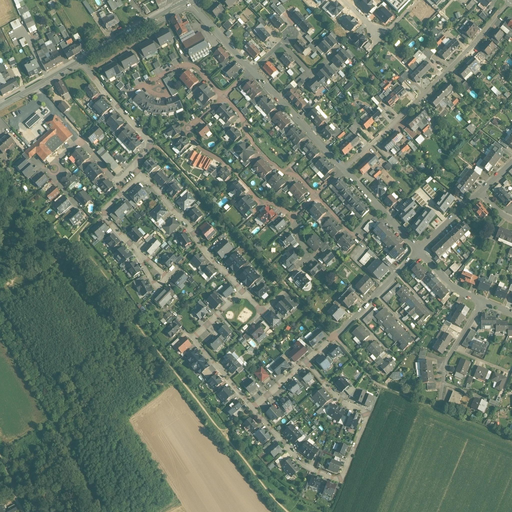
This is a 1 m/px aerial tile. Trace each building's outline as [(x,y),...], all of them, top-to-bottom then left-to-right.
[(108,0),(109,2),(108,3),(112,10),(122,4),(119,0),(108,0)] [(365,0),(359,7),(367,15),(370,13),(374,8),(372,6),(372,5),(369,2),(368,2),(365,0)] [(384,0),(398,13),(411,0),(384,0)] [(472,0),(467,6),(471,9),(476,3),(472,0)] [(491,2),(488,0),(479,0),(478,2),(480,4),(478,6),(484,11),(491,2)] [(329,10),(333,7),(328,2),(322,9),(326,13),(327,13),(329,10)] [(216,3),(209,10),(216,17),(223,10),(216,3)] [(333,7),(329,10),(335,16),(336,17),(343,10),(336,3),(333,7)] [(31,17),(26,5),(18,9),(23,21),(31,17)] [(286,12),(280,6),(278,8),(283,14),(286,12)] [(376,6),(374,8),(370,13),(372,15),(378,9),(376,6)] [(243,11),(247,16),(252,12),(248,7),(243,11)] [(278,8),(276,7),(273,9),(280,17),(283,14),(278,8)] [(380,12),(377,16),(385,24),(391,18),(388,16),(390,15),(384,9),(384,8),(380,12)] [(335,16),(329,10),(327,13),(333,19),(335,16)] [(297,11),(296,12),(295,11),(291,15),(293,17),(292,18),(299,26),(305,20),(298,13),(299,12),(297,11)] [(489,17),(483,12),(479,17),(485,22),(489,17)] [(275,14),(270,19),(272,21),(271,21),(279,29),(285,24),(275,14)] [(339,20),(342,24),(348,18),(345,14),(339,20)] [(178,15),(170,20),(174,28),(182,23),(178,15)] [(31,17),(23,21),(28,30),(36,26),(31,17)] [(114,17),(108,20),(107,17),(102,20),(107,30),(117,24),(114,17)] [(342,24),(351,32),(358,25),(355,22),(353,19),(352,19),(349,17),(348,18),(342,24)] [(267,25),(260,18),(257,21),(261,24),(264,28),(267,25)] [(10,23),(12,29),(21,25),(18,19),(10,23)] [(305,20),(299,26),(306,34),(307,33),(309,36),(313,32),(311,29),(312,28),(305,20)] [(182,23),(174,28),(179,37),(188,33),(184,26),(182,23)] [(472,25),(469,23),(465,27),(474,34),(478,30),(476,28),(472,25)] [(257,34),(263,29),(264,28),(261,24),(254,31),(257,34)] [(506,28),(503,26),(500,29),(507,35),(510,31),(506,28)] [(474,34),(465,27),(461,32),(464,34),(468,38),(470,39),(474,34)] [(270,37),(263,29),(257,34),(264,42),(270,37)] [(170,30),(167,31),(167,30),(163,32),(161,33),(167,43),(172,40),(172,39),(174,37),(170,30)] [(502,35),(496,30),(491,36),(493,38),(497,41),(499,40),(501,37),(502,35)] [(352,41),(358,35),(355,32),(348,39),(352,42),(352,41)] [(54,38),(51,33),(46,35),(49,41),(50,42),(53,47),(54,46),(57,45),(54,38)] [(167,43),(161,33),(159,34),(155,36),(157,40),(154,41),(159,49),(162,47),(161,46),(167,43)] [(200,33),(182,43),(190,57),(194,55),(208,47),(200,33)] [(78,34),(73,37),(76,41),(78,40),(79,43),(80,43),(82,42),(78,34)] [(358,35),(352,41),(354,43),(353,44),(357,47),(358,47),(360,49),(367,42),(364,40),(365,39),(361,36),(358,34),(358,35)] [(447,41),(442,36),(439,40),(442,42),(442,43),(444,45),(447,41)] [(330,37),(325,42),(331,49),(337,44),(330,37)] [(21,46),(27,44),(25,38),(19,40),(21,46)] [(151,41),(150,40),(148,41),(148,42),(145,44),(151,54),(156,51),(159,49),(154,41),(152,43),(151,41)] [(454,40),(446,47),(452,53),(459,46),(454,40)] [(300,41),(294,46),(302,54),(308,49),(300,41)] [(53,47),(50,42),(45,44),(48,52),(51,57),(58,53),(54,46),(53,47)] [(66,42),(61,46),(64,52),(70,49),(66,42)] [(80,43),(75,46),(80,54),(86,50),(82,42),(80,43)] [(331,49),(325,42),(319,47),(326,54),(331,49)] [(495,48),(488,42),(481,50),(482,51),(488,56),(495,48)] [(253,45),(250,43),(244,48),(247,51),(254,59),(260,53),(253,45)] [(45,44),(40,46),(45,55),(48,53),(48,52),(45,44)] [(145,44),(142,45),(141,45),(139,46),(139,47),(141,51),(138,52),(143,60),(146,59),(145,57),(151,54),(145,44)] [(315,49),(310,44),(307,47),(309,48),(311,51),(314,54),(315,53),(317,51),(315,49)] [(80,54),(75,46),(72,48),(70,49),(74,57),(80,54)] [(208,47),(194,55),(196,58),(210,50),(208,47)] [(446,47),(442,51),(441,50),(438,53),(445,60),(452,53),(446,47)] [(309,48),(308,49),(302,54),(305,57),(311,51),(309,48)] [(64,52),(68,60),(74,57),(70,49),(64,52)] [(221,49),(214,55),(222,63),(227,58),(228,57),(221,49)] [(426,53),(424,50),(421,54),(423,56),(424,56),(428,60),(431,57),(426,53)] [(350,58),(344,51),(338,56),(345,63),(350,58)] [(488,56),(482,51),(480,54),(485,59),(488,56)] [(48,53),(45,55),(39,58),(41,63),(51,57),(48,52),(48,53)] [(58,53),(51,57),(55,67),(63,62),(58,53)] [(133,56),(131,53),(127,55),(125,56),(131,66),(136,63),(137,64),(140,63),(135,55),(133,56)] [(294,62),(286,54),(280,59),(288,68),(294,62)] [(125,56),(123,58),(123,57),(119,59),(121,63),(118,64),(123,72),(126,71),(125,69),(131,66),(125,56)] [(345,63),(338,56),(332,61),(339,68),(345,63)] [(41,63),(46,72),(55,67),(51,57),(41,63)] [(24,66),(30,78),(41,72),(36,60),(35,61),(33,58),(25,62),(27,64),(24,66)] [(227,58),(222,63),(220,64),(223,67),(227,63),(230,61),(227,58)] [(473,59),(465,66),(471,72),(473,74),(474,73),(472,71),(478,64),(473,59)] [(419,66),(415,62),(413,64),(418,70),(426,63),(424,61),(419,66)] [(118,64),(116,66),(114,63),(113,63),(112,64),(112,65),(109,66),(114,77),(123,72),(118,64)] [(223,67),(221,69),(223,72),(224,72),(223,71),(230,66),(227,63),(223,67)] [(269,63),(263,69),(271,77),(273,79),(279,73),(269,63)] [(426,63),(418,70),(424,76),(431,68),(426,63)] [(230,66),(223,71),(224,72),(230,78),(231,79),(232,77),(236,74),(235,73),(238,70),(232,64),(230,66)] [(418,70),(413,64),(410,68),(415,73),(418,70)] [(9,77),(2,65),(0,66),(0,73),(1,75),(11,92),(19,88),(14,80),(8,83),(8,82),(7,78),(9,77)] [(109,66),(105,68),(104,68),(103,68),(103,70),(105,73),(102,75),(106,83),(109,81),(109,80),(114,77),(109,66)] [(465,66),(458,73),(463,79),(471,72),(465,66)] [(335,75),(327,67),(323,71),(330,79),(335,75)] [(182,69),(176,75),(180,79),(186,73),(182,69)] [(415,73),(411,78),(416,83),(424,76),(418,70),(415,73)] [(186,73),(180,79),(185,85),(193,77),(188,71),(186,73)] [(330,79),(323,71),(318,75),(325,83),(330,79)] [(406,72),(400,77),(404,82),(410,76),(406,72)] [(471,72),(463,79),(466,81),(473,74),(471,72)] [(11,92),(1,75),(0,75),(0,84),(0,85),(1,84),(2,85),(4,86),(0,88),(0,91),(3,97),(11,92)] [(193,77),(185,85),(190,90),(194,87),(199,82),(193,77)] [(303,79),(297,85),(300,88),(305,82),(303,79)] [(323,86),(318,79),(315,82),(320,88),(320,89),(323,86)] [(315,82),(312,80),(307,85),(314,94),(320,88),(315,82)] [(61,81),(55,85),(58,92),(65,88),(61,81)] [(351,81),(344,88),(347,91),(354,84),(351,81)] [(245,82),(239,88),(242,91),(243,90),(242,90),(248,85),(245,82)] [(248,85),(242,90),(243,90),(247,95),(246,97),(256,87),(251,82),(248,85)] [(470,88),(465,82),(460,87),(466,92),(470,88)] [(294,89),(290,84),(284,90),(288,94),(292,90),(293,90),(294,89)] [(454,91),(447,84),(440,91),(447,99),(454,91)] [(90,85),(84,90),(92,99),(98,94),(90,85)] [(199,89),(194,95),(199,100),(209,91),(208,90),(206,88),(207,88),(204,85),(199,89)] [(494,86),(491,89),(497,97),(500,94),(494,86)] [(196,89),(191,93),(191,94),(193,96),(194,95),(199,89),(197,87),(196,89)] [(256,87),(246,97),(248,95),(251,99),(252,100),(257,96),(261,92),(256,87)] [(401,87),(393,94),(398,100),(406,93),(401,87)] [(65,88),(58,92),(61,97),(63,96),(68,93),(65,88)] [(293,90),(292,90),(288,94),(286,96),(293,103),(299,97),(293,90)] [(209,91),(199,100),(204,105),(204,106),(209,102),(214,96),(212,93),(211,94),(210,92),(209,91)] [(447,99),(440,91),(430,102),(435,108),(442,101),(451,109),(454,106),(451,102),(447,99)] [(68,93),(63,96),(68,103),(72,100),(68,93)] [(137,97),(133,101),(134,101),(139,106),(146,97),(144,95),(144,94),(143,93),(142,93),(137,97)] [(393,94),(385,101),(391,107),(398,100),(393,94)] [(135,95),(129,101),(131,104),(134,101),(133,101),(137,97),(135,95)] [(257,96),(252,100),(251,99),(250,101),(253,105),(260,99),(257,96)] [(146,97),(139,106),(146,110),(150,100),(151,100),(151,99),(146,97)] [(306,105),(299,97),(293,103),(300,111),(302,109),(306,105)] [(183,108),(177,98),(176,98),(174,98),(174,99),(172,100),(175,112),(183,108)] [(262,101),(257,105),(259,107),(260,108),(262,110),(271,102),(270,101),(269,102),(265,98),(262,101)] [(95,105),(93,108),(102,117),(106,113),(111,108),(101,99),(95,105)] [(260,99),(253,105),(255,107),(257,105),(262,101),(260,99)] [(150,100),(146,110),(145,111),(153,113),(156,102),(151,100),(150,100)] [(172,100),(166,102),(167,102),(168,113),(175,112),(172,100)] [(70,108),(64,102),(57,107),(64,114),(70,108)] [(156,102),(153,113),(160,115),(161,103),(156,102)] [(209,102),(204,106),(204,105),(200,109),(202,112),(211,104),(209,102)] [(271,102),(262,110),(267,116),(271,112),(275,109),(271,105),(272,104),(271,102)] [(308,104),(306,105),(302,109),(306,113),(311,108),(312,108),(308,104)] [(43,109),(38,113),(41,116),(48,110),(45,107),(43,106),(42,107),(43,109)] [(220,109),(216,113),(221,119),(230,110),(227,108),(224,106),(220,109)] [(440,106),(439,107),(435,112),(439,116),(445,110),(440,106)] [(218,107),(211,113),(214,116),(216,113),(220,109),(218,107)] [(373,109),(371,107),(365,113),(368,117),(374,123),(382,115),(374,108),(373,109)] [(245,108),(241,112),(245,116),(249,112),(245,108)] [(313,111),(308,116),(313,122),(320,115),(315,109),(313,111)] [(421,109),(414,117),(419,123),(424,118),(427,115),(421,109)] [(230,110),(221,119),(226,124),(229,121),(234,116),(232,114),(232,113),(230,110)] [(271,112),(267,116),(264,118),(267,121),(273,115),(271,112)] [(275,117),(272,120),(277,125),(285,118),(280,112),(275,117)] [(106,113),(102,117),(100,119),(102,122),(109,116),(106,113)] [(37,115),(25,125),(27,126),(27,127),(30,130),(42,119),(39,116),(37,115)] [(111,119),(107,123),(111,127),(120,119),(117,117),(115,115),(111,119)] [(273,115),(267,121),(269,123),(272,120),(275,117),(273,115)] [(320,115),(313,122),(319,127),(324,122),(326,121),(320,115)] [(51,130),(29,149),(35,155),(36,154),(43,162),(73,136),(60,122),(61,122),(58,118),(57,118),(55,116),(46,124),(51,130)] [(109,116),(102,122),(105,125),(107,123),(111,119),(109,116)] [(368,117),(361,124),(366,130),(374,123),(368,117)] [(414,117),(406,124),(414,132),(418,128),(420,126),(419,125),(421,124),(419,123),(414,117)] [(285,118),(277,125),(281,130),(282,131),(287,126),(290,123),(285,118)] [(428,124),(424,118),(419,123),(424,128),(428,124)] [(120,119),(111,127),(115,132),(116,132),(119,129),(124,124),(122,122),(120,119)] [(229,121),(226,124),(222,127),(225,131),(229,127),(231,125),(229,121)] [(471,134),(476,128),(471,123),(466,129),(471,134)] [(331,124),(328,127),(321,133),(322,133),(322,135),(323,136),(324,136),(328,140),(333,136),(335,134),(333,132),(336,129),(331,124)] [(203,125),(196,132),(202,138),(209,131),(205,127),(203,125)] [(358,130),(353,125),(349,129),(353,134),(358,130)] [(176,126),(168,131),(169,131),(166,133),(170,139),(171,138),(173,138),(179,134),(180,133),(179,130),(178,127),(177,127),(176,126)] [(287,126),(282,131),(281,130),(279,132),(282,135),(287,130),(289,129),(287,126)] [(103,134),(96,127),(90,132),(97,139),(103,134)] [(229,127),(225,131),(223,133),(225,136),(227,135),(226,135),(232,130),(229,127)] [(435,131),(431,127),(430,128),(427,131),(430,134),(431,135),(435,131)] [(232,130),(226,135),(227,135),(234,143),(240,136),(238,134),(239,133),(236,130),(235,131),(233,128),(232,130)] [(290,133),(287,135),(292,140),(299,133),(294,128),(290,133)] [(336,129),(333,132),(335,134),(333,136),(335,139),(336,137),(339,134),(341,132),(337,128),(336,129)] [(119,129),(116,132),(115,132),(112,135),(115,137),(121,131),(119,129)] [(123,133),(119,138),(124,143),(132,135),(127,130),(123,133)] [(282,135),(281,136),(283,139),(287,135),(290,133),(287,130),(282,135)] [(121,131),(115,137),(117,140),(119,138),(123,133),(121,131)] [(90,132),(85,137),(92,144),(97,139),(90,132)] [(397,132),(389,139),(395,145),(403,138),(397,132)] [(299,133),(292,140),(296,145),(296,146),(299,143),(304,138),(299,133)] [(7,135),(0,141),(0,151),(3,155),(15,144),(7,135)] [(132,135),(124,143),(128,147),(136,140),(132,135)] [(355,135),(347,142),(352,148),(360,141),(355,135)] [(420,135),(415,140),(419,145),(425,140),(420,135)] [(184,139),(175,147),(180,153),(185,148),(189,144),(188,143),(185,140),(184,139)] [(395,145),(389,139),(382,146),(387,152),(392,148),(395,145)] [(136,140),(128,147),(133,152),(141,145),(136,140)] [(347,142),(339,150),(345,156),(352,148),(347,142)] [(502,148),(495,142),(493,146),(495,148),(495,147),(503,154),(504,153),(501,150),(502,148)] [(299,143),(296,146),(296,145),(292,149),(295,152),(298,149),(302,145),(299,143)] [(302,145),(298,149),(302,153),(303,151),(302,149),(306,145),(304,143),(302,145)] [(306,145),(302,149),(303,151),(307,155),(314,149),(308,143),(306,145)] [(239,148),(236,152),(240,157),(250,148),(247,144),(246,146),(244,144),(239,148)] [(236,145),(229,151),(233,155),(236,152),(239,148),(236,145)] [(406,145),(400,150),(402,153),(405,151),(406,152),(410,149),(406,145)] [(503,154),(495,147),(495,148),(493,150),(494,151),(492,153),(499,159),(502,156),(503,154)] [(185,148),(180,153),(178,154),(181,157),(187,151),(185,148)] [(240,157),(244,162),(245,163),(249,159),(254,155),(252,152),(253,151),(250,148),(240,157)] [(29,149),(24,153),(30,159),(35,155),(29,149)] [(75,153),(72,156),(72,157),(76,161),(84,154),(80,149),(75,153)] [(314,149),(307,155),(312,160),(316,156),(319,154),(314,149)] [(212,162),(202,156),(201,158),(196,156),(197,154),(192,151),(188,159),(192,162),(190,165),(196,168),(198,164),(202,167),(201,168),(206,171),(207,171),(210,165),(212,162)] [(499,159),(492,153),(491,152),(489,155),(490,155),(488,158),(496,164),(498,161),(499,159)] [(118,166),(106,153),(101,158),(113,171),(118,166)] [(84,154),(76,161),(80,166),(84,163),(89,159),(84,154)] [(126,162),(120,155),(118,157),(123,162),(124,164),(126,162)] [(373,155),(365,162),(371,168),(378,161),(373,155)] [(123,162),(118,157),(117,156),(115,158),(121,164),(123,162)] [(312,160),(310,162),(312,165),(316,161),(319,159),(316,156),(312,160)] [(392,157),(388,162),(389,163),(393,167),(398,163),(392,157)] [(496,164),(488,158),(487,157),(485,160),(486,160),(485,162),(484,163),(492,168),(494,166),(496,164)] [(16,166),(21,172),(28,165),(24,159),(16,166)] [(157,167),(153,163),(153,162),(151,159),(149,161),(143,166),(150,174),(157,167)] [(249,159),(245,163),(244,162),(242,164),(245,168),(252,162),(249,159)] [(318,163),(315,166),(315,167),(320,172),(328,164),(323,159),(318,163)] [(257,160),(250,166),(253,168),(259,162),(257,160)] [(259,162),(253,168),(251,170),(254,173),(256,171),(258,174),(267,166),(261,160),(259,162)] [(312,165),(309,167),(312,169),(315,167),(315,166),(318,163),(316,161),(312,165)] [(371,168),(365,162),(357,169),(363,175),(371,168)] [(492,168),(484,163),(485,162),(484,162),(482,165),(481,167),(488,173),(490,171),(492,168)] [(89,168),(85,171),(85,172),(89,176),(97,169),(93,164),(89,168)] [(328,164),(320,172),(324,176),(325,177),(328,173),(333,169),(328,164)] [(32,171),(33,170),(28,165),(21,172),(25,177),(32,171)] [(217,169),(210,165),(207,171),(206,171),(206,172),(211,175),(212,174),(217,169)] [(267,166),(258,174),(263,179),(270,173),(272,171),(267,166)] [(217,169),(212,174),(215,177),(218,174),(221,171),(219,168),(217,169)] [(226,171),(224,168),(221,171),(218,174),(220,177),(222,180),(222,179),(225,182),(231,176),(229,173),(227,170),(226,171)] [(97,169),(89,176),(93,181),(94,181),(97,178),(102,174),(97,169)] [(473,172),(470,170),(468,173),(469,174),(467,176),(475,182),(477,179),(479,177),(473,172)] [(25,177),(28,180),(30,178),(35,174),(32,171),(25,177)] [(35,174),(30,178),(32,181),(39,176),(36,173),(35,174)] [(168,181),(160,173),(154,179),(162,187),(168,181)] [(270,173),(263,179),(266,181),(269,179),(272,175),(270,173)] [(328,173),(325,177),(324,176),(321,179),(324,182),(330,176),(328,173)] [(70,177),(68,175),(61,181),(68,188),(75,182),(71,178),(71,177),(70,177)] [(80,182),(74,175),(71,178),(75,182),(77,184),(80,182)] [(271,181),(268,183),(272,188),(282,179),(278,175),(271,181)] [(475,182),(467,176),(466,175),(464,178),(465,178),(463,180),(463,181),(471,187),(473,184),(475,182)] [(39,176),(32,181),(39,189),(48,181),(43,176),(39,176)] [(282,179),(272,188),(276,192),(281,188),(286,183),(282,179)] [(100,180),(94,185),(98,189),(99,188),(99,187),(103,184),(100,180)] [(340,180),(332,188),(336,192),(344,185),(340,180)] [(463,180),(461,182),(462,183),(460,185),(468,191),(470,189),(471,187),(463,181),(463,180)] [(113,188),(107,181),(103,184),(99,187),(99,188),(102,191),(103,190),(106,194),(113,188)] [(372,188),(378,194),(385,188),(379,182),(372,188)] [(240,186),(237,183),(233,186),(232,186),(230,188),(230,190),(232,192),(233,192),(234,193),(234,195),(237,198),(244,192),(245,191),(242,189),(241,189),(240,188),(240,186)] [(297,183),(289,191),(294,196),(302,188),(297,183)] [(48,184),(42,190),(45,193),(48,191),(47,190),(50,187),(48,184)] [(181,191),(175,184),(167,192),(169,194),(171,196),(173,199),(181,191)] [(433,199),(437,195),(427,184),(423,188),(433,199)] [(499,184),(492,191),(495,194),(501,189),(502,189),(502,188),(499,184)] [(336,192),(335,193),(339,198),(348,190),(349,189),(344,185),(336,192)] [(468,191),(460,185),(459,185),(457,187),(458,188),(456,190),(464,196),(466,194),(468,191)] [(147,195),(139,186),(134,191),(142,200),(147,195)] [(46,194),(46,195),(51,201),(59,194),(54,188),(46,194)] [(281,188),(276,192),(274,194),(276,196),(283,190),(281,188)] [(302,188),(294,196),(298,200),(303,197),(306,193),(302,188)] [(502,189),(501,189),(495,194),(501,201),(507,195),(504,192),(505,192),(502,189)] [(348,190),(339,198),(338,199),(339,199),(343,203),(352,194),(348,190)] [(142,200),(134,191),(128,196),(137,204),(142,200)] [(83,192),(77,198),(84,207),(87,204),(87,203),(89,203),(90,198),(88,196),(87,196),(83,192)] [(417,193),(413,197),(420,206),(425,202),(417,193)] [(446,193),(435,207),(443,213),(454,200),(446,193)] [(187,194),(177,203),(184,211),(194,201),(187,194)] [(352,194),(343,203),(347,207),(356,199),(352,194)] [(509,198),(507,195),(501,201),(506,207),(511,201),(511,200),(509,197),(509,198)] [(396,202),(390,196),(384,201),(391,208),(393,206),(397,203),(396,202)] [(242,202),(237,207),(236,208),(243,215),(244,214),(245,215),(249,211),(255,205),(247,197),(242,202)] [(56,204),(54,206),(58,210),(60,209),(63,213),(68,209),(67,208),(70,205),(63,198),(56,204)] [(356,199),(347,207),(351,212),(350,212),(352,211),(360,203),(356,199)] [(410,200),(400,209),(405,215),(401,219),(405,224),(415,215),(410,210),(415,206),(410,200)] [(128,209),(122,202),(117,206),(123,213),(128,209)] [(360,203),(352,211),(356,215),(357,214),(365,207),(361,202),(360,203)] [(475,204),(468,211),(470,213),(473,210),(477,207),(475,204)] [(489,214),(480,204),(477,207),(473,210),(482,220),(489,214)] [(314,208),(310,212),(314,216),(322,209),(318,205),(314,208)] [(123,213),(117,206),(112,211),(118,218),(123,213)] [(160,206),(150,215),(157,222),(167,213),(160,206)] [(312,206),(306,212),(308,214),(310,212),(314,208),(312,206)] [(365,207),(357,214),(361,219),(369,211),(365,207)] [(268,208),(261,214),(261,215),(260,215),(258,216),(258,217),(264,224),(265,224),(267,222),(267,221),(268,221),(269,220),(275,215),(274,215),(268,208)] [(202,217),(195,209),(188,215),(196,223),(202,217)] [(322,209),(314,216),(318,220),(318,221),(321,218),(326,214),(322,209)] [(427,209),(411,229),(419,235),(435,216),(427,209)] [(72,214),(67,218),(74,226),(83,218),(76,210),(72,214)] [(70,211),(63,217),(65,220),(67,218),(72,214),(70,211)] [(249,211),(245,215),(244,214),(243,215),(247,220),(252,215),(249,211)] [(278,216),(276,214),(274,215),(275,215),(269,220),(271,222),(272,221),(278,216)] [(274,224),(272,226),(278,233),(287,225),(280,218),(274,224)] [(167,225),(163,228),(169,235),(179,226),(173,219),(167,225)] [(328,222),(323,227),(328,232),(336,225),(331,219),(328,222)] [(320,225),(319,226),(321,228),(323,227),(328,222),(326,220),(325,221),(320,225)] [(370,220),(363,230),(368,233),(375,223),(370,220)] [(101,223),(92,231),(98,238),(104,234),(108,230),(105,226),(104,227),(101,223)] [(381,224),(373,232),(375,234),(374,235),(376,238),(387,229),(384,225),(383,226),(381,224)] [(461,224),(460,224),(456,228),(464,236),(466,238),(470,234),(468,232),(468,231),(466,230),(461,224)] [(336,225),(328,232),(333,237),(333,238),(339,232),(341,230),(336,225)] [(213,231),(208,226),(203,231),(205,233),(203,235),(208,241),(215,234),(212,231),(213,231)] [(464,236),(456,228),(452,232),(459,240),(464,236)] [(508,232),(499,228),(495,237),(505,241),(508,232)] [(136,229),(129,234),(137,243),(143,237),(136,229)] [(387,229),(376,238),(379,241),(380,240),(382,242),(391,234),(389,232),(387,229)] [(339,232),(333,238),(333,237),(332,238),(335,240),(341,234),(339,232)] [(459,240),(452,232),(448,236),(454,243),(455,244),(459,240)] [(280,240),(280,241),(279,241),(280,241),(279,242),(279,243),(281,245),(282,245),(283,245),(286,248),(294,240),(294,241),(295,240),(288,233),(285,236),(280,240)] [(104,234),(98,238),(97,239),(99,242),(106,236),(104,234)] [(341,234),(335,240),(338,244),(338,243),(344,237),(341,234)] [(391,234),(382,242),(384,244),(383,245),(386,248),(396,239),(393,235),(392,236),(391,234)] [(113,235),(106,240),(108,243),(108,244),(110,247),(111,246),(113,249),(118,245),(120,243),(113,235)] [(184,235),(177,240),(182,247),(184,246),(185,247),(191,243),(188,239),(187,240),(186,238),(184,235)] [(344,237),(338,243),(342,248),(351,240),(346,235),(344,237)] [(323,245),(315,236),(312,239),(311,238),(310,238),(309,239),(309,240),(310,241),(307,243),(315,252),(320,248),(323,245)] [(454,243),(448,236),(443,240),(450,247),(450,248),(453,245),(452,245),(454,243)] [(396,239),(386,248),(388,251),(389,250),(391,252),(398,246),(400,244),(398,242),(398,241),(396,239)] [(156,243),(153,240),(144,250),(151,255),(158,247),(155,244),(156,243)] [(351,240),(342,248),(347,252),(355,245),(351,240)] [(450,247),(443,240),(438,245),(445,252),(450,247)] [(232,249),(224,241),(214,250),(222,259),(232,249)] [(113,249),(111,251),(113,253),(120,247),(118,245),(113,249)] [(322,250),(321,251),(324,254),(327,251),(328,251),(331,249),(327,245),(322,250)] [(445,252),(438,245),(431,251),(439,259),(445,253),(445,252)] [(391,252),(389,254),(395,261),(404,252),(398,246),(391,252)] [(126,251),(123,248),(115,255),(117,258),(116,259),(119,262),(120,261),(123,264),(131,257),(129,254),(127,251),(126,251)] [(359,262),(364,266),(373,253),(368,249),(359,262)] [(288,254),(282,260),(284,262),(284,264),(288,268),(292,264),(296,260),(296,259),(295,257),(296,255),(295,255),(292,252),(291,251),(288,254)] [(324,254),(320,258),(326,265),(334,258),(328,251),(327,251),(324,254)] [(170,254),(162,262),(169,269),(177,260),(170,254)] [(236,254),(226,263),(231,268),(241,259),(236,254)] [(200,257),(198,255),(192,261),(194,264),(193,265),(197,269),(204,262),(203,261),(204,260),(200,256),(200,257)] [(385,258),(382,261),(389,267),(391,264),(385,258)] [(241,259),(231,268),(236,274),(246,264),(241,259)] [(377,260),(367,270),(378,280),(387,270),(377,260)] [(132,265),(127,269),(133,277),(141,272),(139,269),(137,266),(136,266),(134,263),(132,265)] [(315,263),(312,266),(311,265),(309,267),(307,270),(313,277),(321,269),(317,265),(315,263)] [(326,270),(320,263),(317,265),(321,269),(323,272),(326,270)] [(455,263),(450,268),(454,274),(459,268),(455,263)] [(292,264),(288,268),(287,269),(287,270),(289,272),(290,272),(295,268),(295,267),(292,264)] [(412,270),(411,271),(416,276),(423,270),(418,265),(412,270)] [(216,273),(210,266),(203,272),(210,279),(216,273)] [(240,278),(244,283),(255,274),(250,268),(240,278)] [(423,270),(416,276),(421,281),(423,280),(428,275),(423,270)] [(463,272),(461,278),(465,280),(464,281),(469,283),(471,280),(473,281),(475,277),(472,276),(463,272)] [(181,273),(173,281),(178,287),(187,278),(181,273)] [(295,278),(293,280),(296,283),(295,284),(299,287),(302,290),(305,288),(307,288),(307,287),(308,285),(310,283),(310,282),(305,277),(301,273),(295,278)] [(428,275),(423,280),(428,285),(434,279),(429,273),(428,275)] [(259,279),(255,274),(244,283),(249,288),(259,279)] [(494,277),(490,275),(489,279),(483,277),(482,279),(481,279),(478,288),(488,292),(492,284),(493,283),(492,283),(494,277)] [(366,277),(363,281),(363,280),(359,284),(366,292),(374,284),(366,277)] [(141,278),(133,283),(136,287),(144,283),(141,278)] [(434,279),(428,285),(432,290),(439,284),(434,279)] [(428,285),(423,280),(421,281),(420,283),(425,288),(428,285)] [(144,283),(136,287),(138,292),(140,291),(143,296),(151,292),(149,288),(150,288),(148,284),(147,284),(145,282),(144,283)] [(263,284),(254,292),(260,299),(269,291),(263,284)] [(366,292),(359,284),(355,288),(357,289),(363,295),(366,292)] [(439,284),(432,290),(437,295),(444,289),(439,284)] [(220,292),(226,299),(233,292),(227,285),(220,292)] [(168,287),(154,302),(161,309),(166,304),(170,300),(175,295),(168,287)] [(412,297),(403,287),(399,291),(397,293),(397,294),(405,303),(412,297)] [(508,292),(498,288),(494,296),(499,298),(499,297),(505,300),(508,292)] [(444,289),(437,295),(442,300),(442,301),(446,297),(448,295),(449,294),(444,289)] [(348,291),(344,295),(353,304),(354,304),(355,303),(357,300),(352,295),(348,291)] [(214,295),(207,301),(215,310),(222,303),(214,295)] [(339,300),(338,301),(342,304),(343,305),(343,304),(349,309),(351,306),(352,307),(354,305),(354,304),(353,304),(344,295),(339,300)] [(446,297),(442,301),(442,300),(440,302),(443,305),(450,297),(448,295),(446,297)] [(405,303),(410,309),(406,312),(410,316),(414,313),(421,306),(412,297),(405,303)] [(291,302),(287,298),(282,303),(290,311),(289,311),(290,312),(295,307),(296,307),(291,302)] [(290,311),(282,303),(282,302),(276,307),(280,311),(284,316),(285,316),(289,311),(290,311)] [(410,309),(405,303),(401,307),(406,312),(410,309)] [(469,310),(461,305),(456,313),(464,317),(469,310)] [(201,306),(193,313),(200,320),(202,318),(203,319),(206,316),(205,316),(207,313),(201,306)] [(338,308),(335,306),(332,309),(333,310),(330,313),(335,319),(334,320),(337,322),(341,319),(340,318),(344,314),(338,308)] [(421,306),(414,313),(420,319),(416,323),(419,326),(430,316),(421,306)] [(377,315),(375,317),(379,321),(377,323),(381,327),(383,325),(390,318),(386,314),(387,312),(384,309),(381,311),(379,313),(377,315)] [(284,316),(280,311),(278,314),(283,320),(286,317),(285,316),(284,316)] [(279,321),(271,312),(265,318),(273,327),(279,321)] [(160,321),(163,324),(170,316),(167,313),(160,321)] [(456,313),(450,322),(458,327),(464,317),(456,313)] [(487,315),(482,315),(482,318),(481,318),(481,326),(490,326),(490,330),(496,330),(496,321),(496,318),(487,318),(487,315)] [(390,318),(383,325),(387,329),(385,331),(388,335),(390,333),(397,326),(393,322),(394,321),(391,317),(390,318)] [(261,328),(264,332),(269,328),(263,321),(260,324),(262,327),(261,328)] [(499,321),(496,321),(496,330),(496,332),(503,332),(503,335),(508,335),(508,327),(508,323),(499,323),(499,321)] [(180,330),(174,324),(173,326),(172,325),(168,328),(169,329),(165,332),(171,338),(180,330)] [(264,333),(257,325),(254,328),(254,327),(251,330),(249,333),(256,340),(258,338),(259,338),(262,336),(261,335),(264,333)] [(397,326),(390,333),(394,337),(392,339),(396,343),(398,341),(405,334),(401,330),(402,329),(398,325),(397,326)] [(225,326),(219,332),(226,339),(232,333),(231,332),(232,332),(231,331),(231,332),(225,326)] [(368,337),(359,326),(352,333),(361,343),(364,340),(368,337)] [(476,333),(471,330),(468,335),(473,338),(476,333)] [(313,336),(319,343),(325,338),(319,331),(313,336)] [(405,334),(398,341),(402,345),(400,347),(403,351),(412,342),(408,338),(409,337),(406,333),(405,334)] [(446,334),(445,334),(441,342),(447,346),(452,338),(446,334)] [(313,336),(307,341),(312,348),(319,343),(313,336)] [(215,337),(211,341),(210,341),(207,343),(215,351),(218,348),(218,347),(221,344),(215,337)] [(178,339),(171,345),(174,348),(181,342),(178,339)] [(181,342),(174,348),(177,352),(179,350),(182,354),(191,346),(184,339),(181,342)] [(364,340),(361,343),(358,346),(361,349),(367,343),(364,340)] [(441,342),(439,340),(433,350),(442,355),(447,346),(441,342)] [(383,352),(374,342),(367,349),(376,359),(377,359),(379,357),(383,352)] [(486,347),(475,342),(472,349),(483,354),(486,347)] [(294,347),(295,349),(295,350),(301,357),(307,353),(301,345),(299,343),(294,347)] [(335,345),(328,352),(334,359),(341,352),(335,345)] [(428,351),(421,349),(419,355),(426,357),(428,351)] [(295,363),(301,357),(295,350),(288,355),(295,363)] [(194,371),(196,370),(200,375),(209,367),(196,352),(187,360),(191,365),(190,366),(194,371)] [(231,356),(223,363),(226,367),(226,366),(228,368),(236,361),(231,356)] [(325,359),(322,356),(316,362),(324,371),(330,365),(325,359)] [(276,363),(284,372),(289,368),(282,359),(276,363)] [(382,367),(381,367),(383,369),(382,369),(387,375),(392,370),(392,369),(395,365),(390,359),(385,363),(382,367)] [(461,360),(456,372),(463,375),(464,376),(465,376),(463,375),(465,372),(466,372),(470,363),(461,360)] [(241,367),(236,361),(228,368),(228,369),(233,374),(241,367)] [(431,362),(421,363),(421,370),(432,369),(431,362)] [(276,363),(271,368),(278,376),(282,373),(283,374),(284,372),(276,363)] [(488,372),(478,368),(478,367),(474,377),(484,382),(489,371),(488,372)] [(261,368),(255,374),(262,382),(268,377),(261,368)] [(432,369),(421,370),(422,377),(433,376),(432,369)] [(313,379),(306,371),(299,376),(306,384),(313,379)] [(506,378),(494,373),(491,381),(497,383),(495,389),(501,391),(506,378)] [(212,374),(205,380),(207,383),(214,377),(212,374)] [(256,382),(250,375),(248,377),(250,380),(254,384),(256,382)] [(214,377),(207,383),(214,390),(222,383),(220,381),(221,380),(219,378),(218,378),(216,376),(214,377)] [(422,377),(419,378),(420,385),(427,384),(433,383),(433,376),(422,377)] [(350,386),(343,378),(335,385),(342,393),(350,386)] [(254,384),(250,380),(243,386),(250,394),(257,388),(254,384)] [(304,388),(298,381),(295,383),(300,389),(301,390),(304,388)] [(295,383),(294,382),(288,386),(287,387),(288,389),(288,390),(289,391),(290,391),(293,394),(295,393),(296,393),(297,392),(297,391),(300,389),(295,383)] [(222,387),(216,393),(218,396),(225,390),(222,387)] [(225,390),(218,396),(224,402),(224,403),(227,400),(233,395),(227,388),(225,390)] [(355,389),(350,396),(356,399),(359,391),(355,389)] [(318,393),(313,397),(313,398),(318,403),(327,395),(323,391),(321,391),(318,393)] [(359,391),(356,399),(355,401),(362,403),(365,395),(366,394),(359,391)] [(462,395),(453,392),(448,404),(457,407),(462,395)] [(327,395),(318,403),(322,407),(322,408),(327,403),(331,400),(327,395)] [(365,395),(362,403),(361,404),(368,407),(369,405),(372,398),(365,395)] [(286,398),(284,400),(283,399),(280,402),(281,403),(279,404),(280,406),(285,411),(286,411),(292,405),(286,398)] [(486,403),(476,399),(475,400),(471,408),(481,412),(482,413),(483,414),(484,413),(485,412),(484,411),(487,405),(486,403)] [(236,401),(226,410),(231,416),(233,414),(239,409),(241,407),(236,401)] [(339,409),(334,405),(328,414),(333,418),(339,409)] [(285,411),(280,406),(278,407),(279,409),(284,414),(286,412),(286,411),(285,411)] [(277,411),(276,410),(275,411),(273,408),(266,414),(273,421),(276,419),(277,421),(281,417),(282,417),(277,411)] [(239,409),(233,414),(236,418),(243,412),(239,409)] [(284,414),(279,409),(277,411),(282,417),(281,417),(282,418),(285,416),(284,414)] [(339,409),(333,418),(339,422),(345,413),(339,409)] [(353,416),(351,415),(348,423),(346,427),(355,430),(359,419),(357,418),(357,416),(354,415),(353,416)] [(251,433),(257,428),(250,419),(244,424),(251,433)] [(291,421),(285,427),(288,430),(292,426),(294,424),(291,421)] [(288,430),(283,433),(288,439),(297,432),(292,426),(288,430)] [(260,429),(253,435),(256,437),(262,431),(260,429)] [(266,433),(263,430),(262,431),(256,437),(260,441),(259,441),(262,444),(263,444),(263,445),(270,438),(268,436),(269,435),(266,433)] [(297,432),(288,439),(293,445),(297,441),(302,437),(301,437),(297,432)] [(303,435),(301,437),(302,437),(297,441),(300,444),(305,439),(306,438),(303,435)] [(300,444),(298,445),(301,449),(306,443),(307,441),(305,439),(300,444)] [(282,451),(276,443),(267,451),(274,458),(282,451)] [(306,443),(301,449),(299,452),(303,454),(306,456),(312,447),(306,443)] [(336,452),(336,453),(342,455),(344,456),(348,447),(339,443),(336,452)] [(318,451),(312,447),(306,456),(308,457),(308,458),(311,461),(313,458),(318,452),(318,451)] [(322,452),(319,450),(318,451),(318,452),(313,458),(319,460),(322,452)] [(283,459),(276,465),(280,469),(282,467),(286,463),(283,459)] [(299,470),(290,460),(286,463),(282,467),(286,471),(285,471),(288,474),(291,477),(299,470)] [(334,461),(332,461),(329,469),(338,473),(341,464),(340,464),(334,461)] [(322,480),(313,476),(310,485),(310,486),(312,487),(313,486),(319,488),(319,489),(322,482),(322,480)] [(330,484),(328,483),(326,488),(323,495),(324,495),(331,498),(333,493),(334,493),(335,489),(335,488),(336,486),(333,485),(332,484),(331,484),(330,484)]
